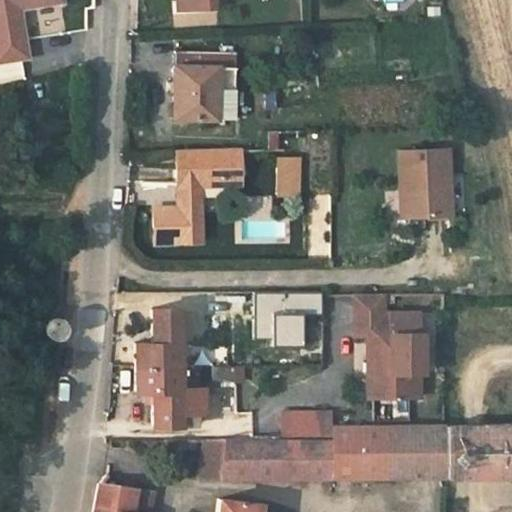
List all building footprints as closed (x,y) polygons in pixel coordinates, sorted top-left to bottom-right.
[(0,0),(0,60),(26,56),(19,8),(61,1),(60,0),(0,0)] [(169,0),(170,10),(214,7),(213,0),(169,0)] [(233,51),(174,51),(174,118),(233,118),(233,51)] [(302,73),(262,73),(263,84),(274,84),(303,83),(302,73)] [(275,108),(274,84),(263,84),(264,109),(275,108)] [(443,147),(394,150),(396,186),(405,186),(406,215),(447,213),(443,147)] [(201,183),(240,182),(239,149),(176,151),(179,214),(200,213),(199,183),(201,183)] [(298,159),(276,158),(275,194),(297,194),(298,159)] [(405,186),(396,186),(398,216),(406,215),(405,186)] [(201,244),(200,213),(179,214),(180,245),(201,244)] [(318,311),(318,294),(305,294),(306,311),(318,311)] [(380,315),(380,296),(352,296),(352,315),(380,315)] [(132,365),(177,365),(177,309),(148,310),(148,342),(132,342),(132,365)] [(380,315),(352,315),(352,337),(364,337),(364,356),(369,356),(369,398),(414,398),(414,374),(418,374),(418,336),(414,336),(414,316),(380,315)] [(64,329),(64,326),(63,323),(62,320),(59,318),(57,317),(54,316),(50,316),(47,317),(45,319),(43,322),(42,325),(41,328),(42,331),(43,334),(45,336),(48,338),(51,339),(54,339),(57,338),(60,337),(62,335),(64,332),(64,329)] [(300,364),(318,364),(318,354),(318,349),(301,350),(300,364)] [(177,365),(132,365),(132,392),(150,390),(150,424),(178,423),(178,411),(200,412),(199,387),(178,387),(177,365)] [(231,365),(211,365),(210,381),(231,380),(231,365)] [(317,419),(318,412),(281,412),(281,434),(318,434),(317,419)] [(328,419),(317,419),(318,434),(328,433),(328,419)] [(511,422),(446,423),(446,477),(511,476),(511,422)] [(446,477),(446,423),(442,424),(331,425),(331,440),(223,440),(217,478),(325,477),(446,477)] [(205,478),(217,478),(223,440),(209,440),(205,478)] [(96,483),(91,507),(90,511),(127,511),(130,502),(115,500),(118,486),(96,483)] [(146,511),(150,490),(118,486),(115,500),(130,502),(127,511),(146,511)] [(255,511),(257,504),(215,499),(213,511),(255,511)]
